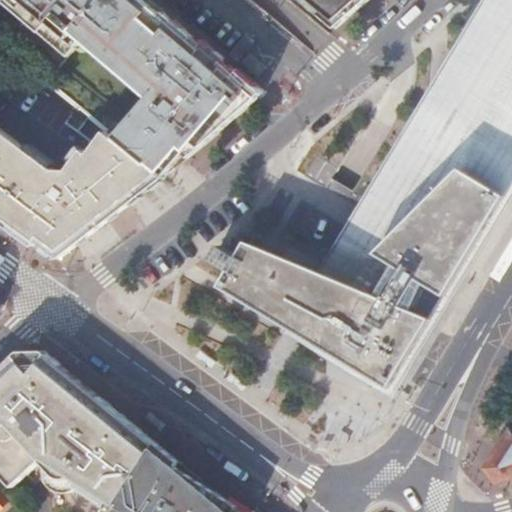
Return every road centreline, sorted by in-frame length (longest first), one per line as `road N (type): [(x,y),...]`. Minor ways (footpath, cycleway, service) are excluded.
road 1 (residential): [(55,304),(426,0)]
road 2 (tertiary): [(55,304),(327,511)]
road 3 (secondary): [(442,503),(489,333)]
road 4 (secondary): [(489,333),(477,338),(437,405),(385,467)]
